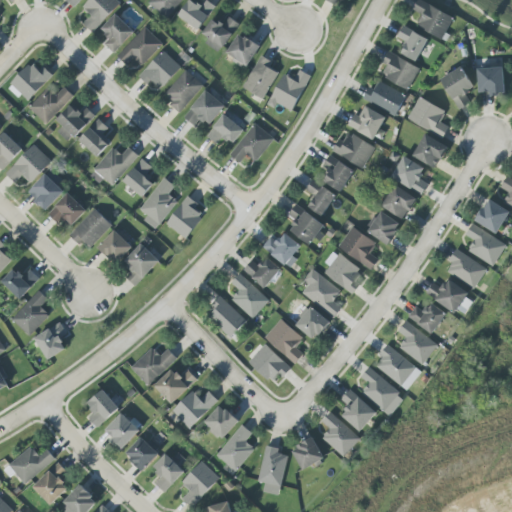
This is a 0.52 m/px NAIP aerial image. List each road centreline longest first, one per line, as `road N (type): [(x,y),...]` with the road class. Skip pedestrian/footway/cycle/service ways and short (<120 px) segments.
road 1 (residential): [(383,0),(289,160),(216,256),(110,358),(0,427)]
road 2 (residential): [(170,306),(271,411),(294,410),(387,299),(489,144)]
road 3 (residential): [(252,210),(42,33)]
road 4 (residential): [(147,511),(45,403)]
road 5 (residential): [(0,205),(89,292)]
